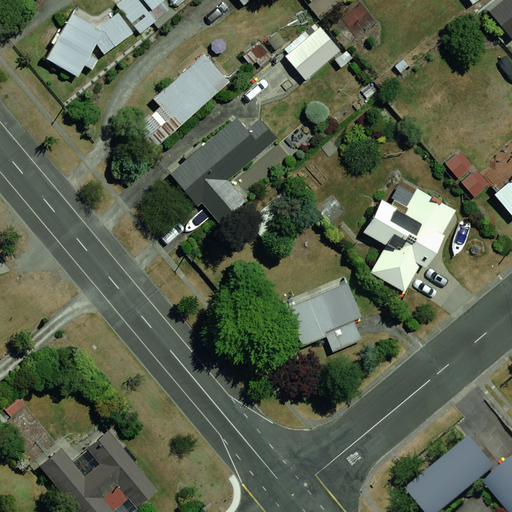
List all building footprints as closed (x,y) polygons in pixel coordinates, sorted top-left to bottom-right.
[(68,10),(42,57),(78,76),(94,55),(133,33),(118,6),(92,25),(68,10)] [(313,21),(277,50),(299,78),(336,50),(313,21)] [(130,123),(149,146),(231,77),(203,44),(146,92),(155,102),(130,123)] [(267,54),(236,81),(254,102),(285,75),(267,54)] [(234,114),(169,170),(217,226),(250,197),(231,175),(274,138),(255,116),(244,126),(234,114)] [(511,177),(494,192),(511,214),(511,177)] [(262,238),(301,204),(284,184),(245,219),(262,238)] [(382,243),(367,271),(403,291),(450,204),(413,185),(401,207),(378,195),(359,230),(382,243)] [(342,280),(277,304),(293,348),(320,338),(325,353),(364,339),(342,280)] [(0,412),(8,420),(26,402),(13,390),(0,403),(0,412)] [(58,446),(32,467),(68,511),(116,511),(103,495),(116,484),(138,511),(160,493),(107,427),(82,447),(96,464),(82,475),(58,446)] [(467,437),(451,450),(477,481),(493,468),(467,437)] [(451,450),(435,463),(461,494),(477,481),(451,450)] [(511,455),(482,481),(493,494),(511,477),(511,455)] [(435,463),(419,476),(444,507),(461,494),(435,463)] [(419,476),(403,489),(421,511),(438,511),(444,507),(419,476)] [(511,477),(493,494),(504,507),(511,499),(511,477)]
